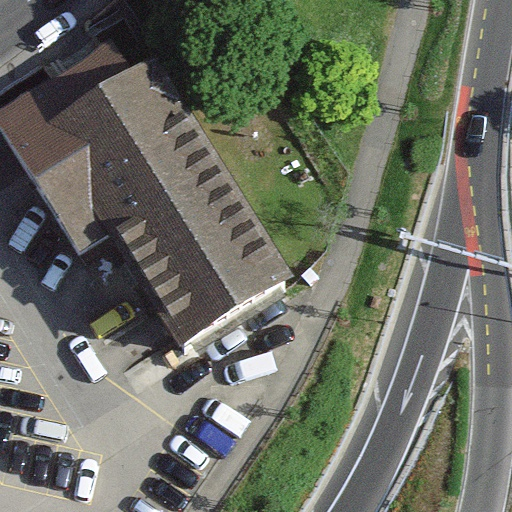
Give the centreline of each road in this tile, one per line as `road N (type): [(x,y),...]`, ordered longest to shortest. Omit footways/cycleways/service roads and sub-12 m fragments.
road 1 (motorway): [(479,156),(422,354),(350,511)]
road 2 (primary): [(479,156),(494,375),(480,511)]
road 3 (primary): [(501,0),(479,156)]
